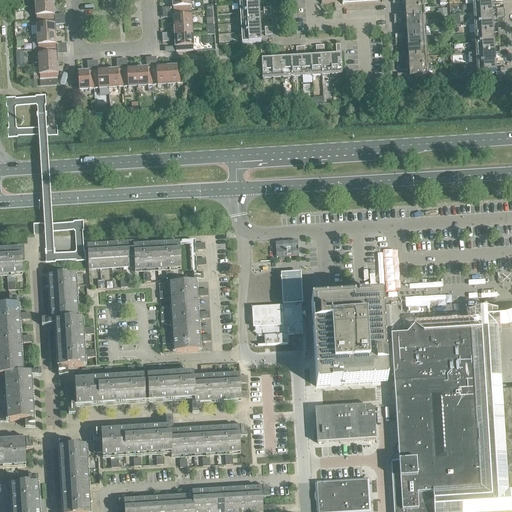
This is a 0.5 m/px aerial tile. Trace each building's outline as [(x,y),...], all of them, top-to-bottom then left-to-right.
[(172,9),(173,13),(190,12),(190,8),(191,8),(191,7),(190,7),(189,0),(171,0),(172,8),(171,8),(172,9)] [(404,9),(424,8),(423,8),(422,0),(404,0),(405,9),(404,9)] [(239,14),(259,13),(258,13),(257,3),(258,3),(239,4),(239,5),(240,5),(240,14),(239,14)] [(472,15),(492,14),(492,13),(491,14),(490,4),(491,4),(472,5),(472,6),(473,5),(473,15),(472,15)] [(35,17),(36,22),(53,21),(53,16),(54,16),(54,15),(53,15),(52,6),(53,6),(34,7),(35,7),(35,16),(34,17),(35,17)] [(405,19),(424,18),(423,18),(423,8),(424,8),(404,9),(404,10),(405,10),(406,19),(405,19)] [(173,28),(192,27),(192,26),(191,27),(190,17),(191,17),(190,17),(190,12),(173,13),(173,18),(172,18),(172,19),(173,19),(174,28),(173,28)] [(240,24),(259,23),(259,22),(258,22),(258,13),(259,13),(239,14),(240,14),(241,23),(240,24)] [(473,24),(473,25),(492,24),(492,23),(491,23),(491,14),(492,14),(472,15),(473,15),(474,24),(473,24)] [(405,29),(425,28),(425,27),(424,27),(423,18),(424,18),(405,19),(400,19),(393,20),(393,24),(400,23),(401,25),(406,24),(406,28),(405,29)] [(36,36),(55,35),(54,35),(53,26),(54,26),(54,25),(53,25),(53,21),(36,22),(36,26),(35,26),(35,27),(36,27),(37,36),(36,36)] [(240,33),(240,34),(260,32),(259,32),(258,23),(259,23),(240,24),(241,24),(241,33),(240,33)] [(473,34),(473,35),(493,33),(492,33),(491,24),(492,24),(473,25),(474,25),(474,34),(473,34)] [(173,38),(193,37),(193,36),(192,36),(191,27),(192,27),(173,28),(174,28),(174,37),(173,38)] [(401,39),(406,39),(425,37),(424,37),(424,28),(425,28),(405,29),(406,29),(407,34),(401,34),(401,35),(394,35),(394,39),(401,39)] [(260,32),(240,34),(241,34),(242,43),(241,43),(241,44),(260,43),(260,42),(259,42),(259,33),(260,33),(260,32)] [(474,44),(493,43),(492,43),(492,34),(493,34),(493,33),(473,35),(474,35),(475,44),(474,44)] [(37,46),(38,51),(55,50),(55,45),(56,45),(55,45),(54,36),(55,36),(55,35),(36,36),(36,37),(37,37),(37,46),(36,46),(37,46)] [(193,37),(173,38),(174,38),(175,47),(174,47),(174,48),(175,48),(175,53),(193,52),(192,47),(193,47),(193,46),(192,46),(192,37),(193,37)] [(212,37),(201,38),(202,45),(213,45),(212,37)] [(407,48),(426,47),(425,47),(424,38),(425,38),(425,37),(406,39),(407,39),(408,48),(407,48)] [(475,54),(494,53),(493,53),(492,44),(493,43),(474,44),(474,45),(475,45),(476,54),(475,54)] [(407,58),(426,57),(425,57),(425,48),(426,48),(426,47),(407,48),(407,49),(408,49),(408,58),(407,58)] [(38,65),(37,66),(57,65),(57,64),(56,64),(55,55),(56,55),(56,54),(55,55),(55,50),(38,51),(38,56),(37,56),(38,56),(38,65)] [(475,64),(495,63),(495,62),(494,62),(493,53),(494,53),(475,54),(476,54),(476,64),(475,64)] [(320,58),(321,77),(321,76),(330,76),(330,77),(331,76),(330,57),(329,57),(329,58),(320,59),(320,58)] [(330,57),(331,76),(340,75),(341,76),(340,57),(339,57),(339,58),(330,58),(330,57)] [(408,68),(427,67),(427,66),(426,67),(426,57),(407,58),(407,59),(408,58),(409,68),(408,68)] [(301,59),(300,59),(301,78),(302,78),(302,77),(311,77),(311,78),(310,58),(310,59),(301,60),(301,59)] [(310,58),(311,78),(312,78),(311,77),(321,76),(321,77),(320,58),(320,59),(311,59),(310,58)] [(291,60),(292,79),(292,78),(301,77),(301,78),(300,59),(300,60),(291,61),(291,60)] [(271,61),(272,80),(272,79),(282,79),(282,80),(281,60),(280,60),(281,61),(271,62),(271,61)] [(281,60),(282,80),(282,79),(291,78),(291,79),(292,79),(291,60),(290,60),(290,61),(281,61),(281,60)] [(272,80),(271,61),(271,62),(261,62),(261,61),(261,62),(262,81),(262,80),(272,79),(272,80)] [(495,63),(475,64),(476,64),(477,73),(476,73),(476,74),(495,73),(495,72),(494,72),(494,63),(495,63)] [(57,65),(37,66),(38,66),(39,75),(38,75),(38,76),(39,76),(39,81),(56,80),(57,80),(56,75),(57,75),(57,74),(56,74),(56,65),(57,65)] [(156,69),(151,69),(152,87),(157,86),(157,87),(157,86),(166,86),(167,87),(166,67),(165,67),(165,68),(156,69),(156,68),(156,69)] [(166,67),(167,87),(167,86),(177,85),(177,86),(177,85),(182,85),(181,67),(176,68),(176,67),(175,67),(175,68),(166,68),(166,67)] [(427,67),(408,68),(409,68),(409,73),(404,74),(396,75),(397,79),(404,79),(404,84),(416,83),(416,78),(428,77),(427,77),(426,67),(427,67)] [(137,69),(136,69),(138,88),(138,87),(147,87),(147,88),(148,88),(148,87),(152,87),(151,69),(146,69),(146,68),(146,69),(137,70),(137,69)] [(126,71),(122,71),(123,88),(127,88),(127,89),(128,89),(128,88),(137,87),(137,88),(138,88),(136,69),(136,70),(127,71),(127,70),(126,70),(126,71)] [(107,71),(108,90),(108,89),(118,89),(118,90),(118,89),(123,88),(122,71),(117,71),(117,70),(116,70),(116,71),(107,72),(107,71)] [(97,73),(92,73),(93,90),(98,90),(98,91),(99,91),(99,90),(108,89),(108,90),(107,71),(107,72),(98,72),(98,71),(97,72),(97,73)] [(93,90),(92,73),(88,73),(88,72),(87,72),(87,73),(78,74),(78,73),(77,73),(78,92),(79,92),(79,91),(88,90),(88,91),(89,91),(89,90),(93,90)] [(131,108),(125,109),(125,116),(138,115),(137,108),(137,103),(131,104),(131,108)] [(133,242),(110,244),(110,247),(111,266),(111,268),(119,268),(126,267),(133,267),(133,268),(134,268),(134,271),(133,245),(133,244),(133,242)] [(275,243),(276,258),(298,257),(297,242),(275,243)] [(133,245),(134,271),(134,273),(142,273),(149,272),(165,271),(172,271),(180,271),(180,268),(180,259),(179,247),(179,243),(178,243),(171,244),(170,244),(163,244),(164,244),(148,245),(147,245),(142,245),(141,245),(141,246),(133,246),(133,245)] [(110,244),(86,245),(86,247),(88,269),(89,269),(96,269),(103,268),(111,268),(111,266),(110,247),(110,244)] [(0,277),(7,277),(14,277),(14,276),(22,276),(22,274),(21,262),(20,249),(19,249),(12,249),(5,250),(0,250),(0,277)] [(48,288),(47,288),(48,289),(49,292),(49,308),(50,315),(50,316),(50,320),(50,323),(51,326),(54,326),(55,326),(55,331),(56,338),(56,346),(60,345),(81,344),(84,344),(83,336),(83,329),(82,321),(81,321),(79,321),(78,321),(77,313),(77,306),(76,290),(76,283),(75,275),(73,275),(50,277),(48,277),(48,285),(48,288)] [(171,284),(168,284),(169,292),(169,299),(170,315),(171,322),(171,330),(175,330),(195,329),(199,328),(198,320),(198,313),(197,298),(197,291),(196,282),(193,283),(171,284)] [(311,302),(310,302),(310,303),(311,310),(311,316),(311,317),(312,330),(312,331),(313,344),(313,345),(314,358),(314,359),(315,372),(315,373),(315,386),(316,388),(317,387),(330,387),(331,387),(344,386),(345,386),(358,385),(359,385),(372,384),(373,384),(386,383),(386,382),(386,369),(386,368),(385,358),(385,355),(385,354),(384,341),(384,340),(383,327),(383,326),(382,313),(382,312),(382,307),(382,306),(381,299),(381,298),(380,298),(367,299),(366,299),(353,300),(352,300),(339,301),(338,301),(325,301),(324,301),(311,302)] [(0,307),(0,353),(17,352),(21,352),(21,344),(20,337),(19,322),(19,315),(18,306),(16,306),(4,307),(0,307)] [(287,336),(302,335),(301,307),(280,308),(252,309),(253,333),(258,337),(263,337),(264,347),(287,345),(287,336)] [(426,398),(435,388),(441,381),(473,379),(471,331),(434,333),(433,335),(425,336),(420,331),(414,326),(406,335),(394,336),(390,336),(392,368),(397,437),(397,448),(398,456),(391,463),(392,464),(390,464),(390,465),(393,511),(441,511),(441,502),(432,494),(426,398)] [(175,330),(171,330),(172,338),(172,345),(173,353),(175,353),(198,352),(200,352),(200,343),(199,336),(199,328),(195,329),(175,330)] [(482,330),(485,379),(497,378),(494,329),(482,330)] [(60,345),(56,346),(57,353),(57,360),(58,369),(60,369),(67,368),(82,367),(85,367),(85,359),(84,352),(84,344),(81,344),(60,345)] [(0,353),(0,376),(3,377),(4,384),(4,391),(5,399),(8,399),(28,398),(32,398),(32,390),(32,387),(32,386),(31,386),(31,383),(31,378),(31,375),(31,371),(23,372),(22,372),(22,367),(22,360),(21,352),(17,352),(0,353)] [(155,377),(146,378),(146,379),(148,401),(148,402),(148,404),(156,403),(163,403),(179,402),(180,402),(186,401),(194,401),(194,404),(194,405),(197,405),(202,405),(203,405),(209,404),(217,404),(217,400),(216,379),(216,377),(208,377),(201,377),(201,378),(193,378),(193,377),(193,375),(184,375),(184,374),(177,374),(177,376),(162,377),(162,375),(155,376),(155,377)] [(223,376),(216,377),(216,379),(217,400),(217,404),(225,403),(232,403),(240,402),(240,400),(240,398),(240,393),(239,386),(239,384),(239,377),(239,375),(230,376),(230,375),(223,376)] [(82,382),(74,382),(75,402),(75,407),(75,408),(84,408),(91,407),(107,406),(114,406),(129,405),(136,405),(145,404),(144,402),(143,379),(143,378),(135,379),(135,377),(128,378),(128,379),(112,380),(112,379),(105,379),(105,380),(89,381),(89,380),(82,380),(82,382)] [(442,469),(443,489),(452,497),(482,495),(489,490),(483,398),(474,390),(447,391),(437,402),(442,469)] [(511,392),(500,393),(501,409),(502,426),(503,439),(503,450),(504,458),(506,494),(511,493),(511,392)] [(8,399),(5,399),(5,407),(6,414),(6,422),(9,422),(24,421),(31,421),(33,421),(33,412),(33,405),(32,398),(28,398),(8,399)] [(315,411),(316,440),(317,444),(375,440),(373,411),(369,407),(315,411)] [(154,428),(146,429),(146,433),(148,453),(148,456),(156,456),(163,456),(170,455),(170,456),(170,458),(171,459),(179,459),(186,458),(194,458),(194,455),(192,435),(192,431),(184,431),(177,431),(177,432),(170,432),(169,428),(168,428),(166,428),(161,428),(160,428),(154,428)] [(200,430),(192,431),(192,435),(194,455),(194,458),(202,457),(209,457),(224,456),(231,455),(240,455),(240,452),(239,437),(238,430),(238,428),(230,428),(223,428),(223,429),(207,430),(207,429),(200,430)] [(146,429),(100,432),(101,448),(101,451),(101,453),(102,459),(148,456),(148,453),(146,433),(146,429)] [(0,469),(10,469),(17,469),(25,468),(25,467),(24,451),(24,442),(23,441),(15,441),(8,442),(0,442),(0,469)] [(59,460),(58,461),(58,462),(59,462),(59,465),(60,472),(64,472),(84,471),(87,471),(87,463),(86,456),(86,447),(84,448),(79,448),(69,448),(60,449),(58,449),(59,457),(59,460)] [(64,472),(60,472),(60,480),(61,487),(62,503),(62,506),(61,506),(61,507),(62,507),(62,510),(62,511),(89,511),(89,508),(89,501),(88,486),(88,479),(87,471),(84,471),(64,472)] [(369,511),(367,481),(315,484),(316,497),(318,496),(318,501),(316,501),(316,511),(369,511)] [(11,486),(10,486),(11,495),(11,496),(11,502),(11,511),(39,511),(38,500),(38,497),(39,497),(39,496),(38,496),(38,493),(38,485),(36,485),(11,486)] [(260,488),(237,490),(238,494),(238,511),(261,511),(262,511),(262,507),(261,498),(261,491),(260,488)] [(237,490),(214,491),(215,496),(215,511),(238,511),(238,494),(237,490)] [(214,491),(191,493),(191,495),(192,497),(191,497),(192,501),(192,511),(215,511),(215,496),(214,491)] [(191,497),(169,499),(169,511),(192,511),(192,501),(191,497)] [(169,511),(169,499),(146,500),(146,511),(169,511)] [(146,511),(146,500),(123,501),(123,504),(124,511),(123,511),(146,511)]
